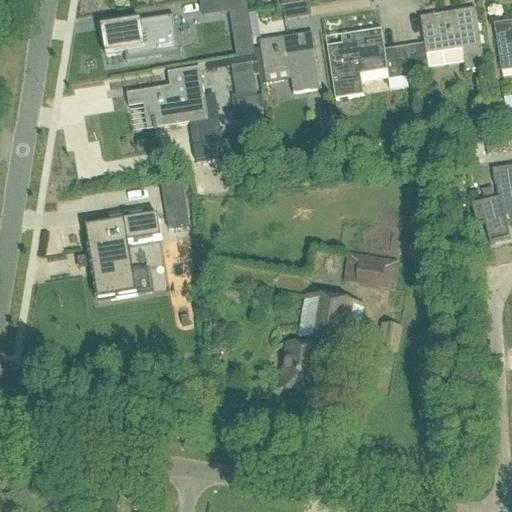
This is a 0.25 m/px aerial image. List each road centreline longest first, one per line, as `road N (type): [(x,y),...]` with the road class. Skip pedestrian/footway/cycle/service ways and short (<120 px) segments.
road 1 (unclassified): [(0,303),(49,0)]
road 2 (residential): [(442,511),(193,472)]
road 3 (residential): [(511,274),(494,297),(505,489)]
road 4 (residential): [(193,472),(0,440)]
